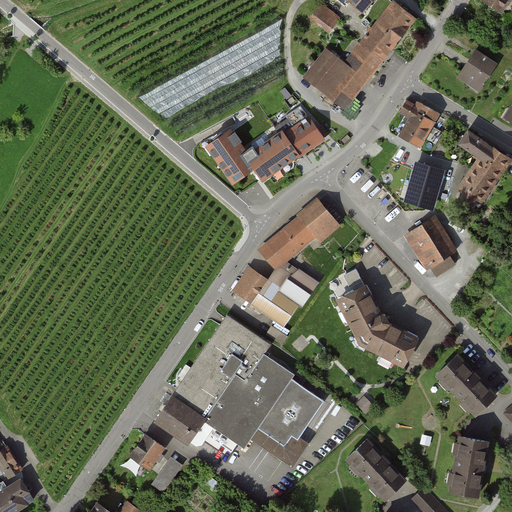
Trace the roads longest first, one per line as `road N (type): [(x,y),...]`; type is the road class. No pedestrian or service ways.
road 1 (residential): [(262,227),(64,511)]
road 2 (residential): [(262,227),(0,2)]
road 3 (residential): [(322,176),(511,375)]
road 4 (residential): [(407,82),(368,137),(322,176)]
road 5 (residential): [(407,82),(511,144)]
